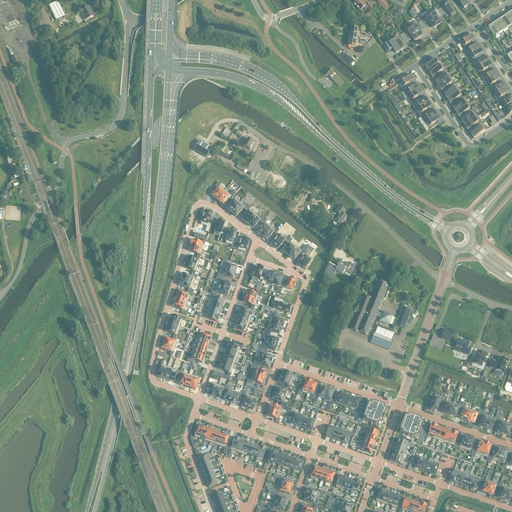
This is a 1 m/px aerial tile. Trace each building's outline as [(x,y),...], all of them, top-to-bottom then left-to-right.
[(369,4),(366,7),(366,6),(360,0),(358,0),(354,5),(362,13),(367,8),(370,11),(373,7),(369,4)] [(385,10),(389,5),(383,0),(381,0),(378,3),(385,10)] [(457,0),(464,9),(467,6),(464,1),(465,0),(457,0)] [(64,15),(57,1),(49,5),(56,20),(59,19),(65,16),(64,15)] [(449,11),(452,16),(455,14),(447,1),(440,6),(445,14),(449,11)] [(88,7),(81,11),(86,20),(93,16),(88,7)] [(428,13),(437,27),(440,24),(436,19),(440,17),(435,9),(428,13)] [(437,27),(428,13),(421,18),(427,26),(430,24),(434,29),(437,27)] [(507,28),(511,25),(505,16),(501,19),(507,28)] [(501,19),(497,22),(503,31),(507,28),(501,19)] [(410,26),(418,39),(421,37),(418,32),(422,29),(416,21),(410,26)] [(497,22),(493,25),(499,34),(503,31),(497,22)] [(494,37),(499,34),(493,25),(488,28),(494,37)] [(418,39),(410,26),(403,30),(408,38),(412,36),(415,41),(418,39)] [(350,34),(358,36),(365,37),(366,34),(361,33),(361,32),(358,32),(359,29),(351,28),(350,34)] [(350,34),(349,40),(364,42),(365,40),(360,39),(360,38),(357,38),(358,36),(350,34)] [(391,38),(400,51),(403,49),(400,44),(403,42),(398,34),(391,38)] [(459,44),(464,50),(472,45),(469,42),(474,38),(472,35),(459,44)] [(400,51),(391,38),(384,43),(390,51),(393,48),(397,53),(400,51)] [(464,50),(468,57),(481,48),(479,45),(474,48),(472,45),(464,50)] [(481,48),(468,57),(472,63),(480,58),(478,55),(483,51),(481,48)] [(345,53),(341,57),(349,65),(352,61),(345,53)] [(480,58),(472,63),(477,70),(490,61),(488,58),(483,61),(480,58)] [(432,66),(434,69),(440,65),(436,59),(425,66),(427,70),(432,66)] [(490,61),(477,70),(481,77),(489,71),(487,68),(492,64),(490,61)] [(442,64),(440,65),(434,69),(429,73),(432,76),(437,73),(439,76),(445,72),(447,71),(442,64)] [(491,75),(489,71),(481,77),(485,83),(488,82),(499,74),(496,71),(491,75)] [(445,72),(439,76),(441,80),(436,83),(438,86),(449,79),(445,72)] [(334,73),(330,77),(339,87),(344,83),(334,73)] [(492,88),(498,84),(496,81),(501,77),(499,74),(488,82),(492,88)] [(400,83),(405,90),(411,86),(409,82),(414,79),(411,75),(400,83)] [(449,79),(438,86),(440,89),(446,86),(448,89),(454,85),(449,79)] [(454,85),(448,89),(450,93),(445,96),(447,99),(458,92),(460,90),(455,84),(454,85)] [(500,88),(498,84),(492,88),(490,89),(494,96),(507,87),(505,84),(500,88)] [(411,86),(405,90),(409,96),(407,97),(407,98),(420,89),(418,86),(413,89),(411,86)] [(499,103),(501,101),(507,97),(504,94),(509,90),(507,87),(494,96),(499,103)] [(422,92),(420,89),(407,98),(412,104),(420,99),(417,95),(422,92)] [(458,92),(447,99),(449,102),(454,99),(457,102),(463,99),(458,92)] [(463,99),(457,102),(459,106),(454,109),(456,112),(467,105),(469,104),(465,97),(463,99)] [(501,101),(505,108),(511,104),(511,103),(511,98),(509,101),(507,97),(501,101)] [(422,102),(420,99),(412,104),(416,111),(429,102),(427,99),(422,102)] [(421,117),(429,112),(426,108),(431,105),(429,102),(416,111),(421,117)] [(467,105),(456,112),(458,115),(463,112),(465,115),(471,111),(467,105)] [(478,117),(473,110),(471,111),(465,115),(468,119),(463,122),(465,125),(478,117)] [(425,124),(438,115),(436,112),(431,115),(429,112),(421,117),(425,124)] [(438,115),(425,124),(429,131),(438,125),(435,121),(440,118),(438,115)] [(474,129),(482,123),(478,117),(465,125),(467,128),(472,125),(474,129)] [(487,130),(482,123),(474,129),(476,132),(471,135),(474,139),(487,130)] [(244,147),(249,150),(250,149),(251,149),(252,146),(254,142),(248,139),(246,143),(245,142),(243,145),(244,146),(244,147)] [(199,141),(194,150),(207,158),(210,153),(207,151),(209,147),(199,141)] [(214,194),(212,196),(217,200),(217,201),(225,191),(220,187),(221,184),(219,182),(215,187),(218,189),(217,190),(216,190),(213,194),(214,194)] [(225,191),(217,201),(221,204),(221,203),(223,205),(228,199),(230,201),(231,200),(235,195),(236,193),(233,191),(230,195),(225,191)] [(233,201),(227,210),(230,212),(231,212),(232,213),(240,203),(235,199),(237,197),(235,195),(231,200),(233,201)] [(240,203),(232,213),(233,214),(236,217),(243,209),(245,211),(249,206),(246,204),(245,206),(240,203)] [(248,212),(242,220),(244,221),(247,224),(255,214),(249,210),(251,208),(249,206),(245,211),(248,212)] [(334,222),(333,224),(334,225),(334,226),(335,227),(337,227),(338,228),(340,226),(336,231),(340,234),(344,229),(340,226),(347,217),(344,215),(347,212),(340,206),(335,212),(339,215),(334,221),(334,222)] [(203,219),(201,225),(207,227),(205,232),(209,233),(212,224),(209,223),(209,221),(210,221),(211,218),(210,218),(212,213),(210,213),(210,212),(207,211),(207,212),(205,211),(204,215),(203,218),(203,219)] [(255,214),(247,224),(248,224),(253,228),(254,226),(255,227),(258,223),(257,222),(258,221),(261,223),(265,219),(262,216),(260,219),(260,218),(255,214)] [(264,225),(257,233),(258,233),(258,234),(260,236),(260,235),(262,237),(270,226),(266,223),(267,220),(265,219),(261,223),(264,225)] [(216,229),(214,234),(219,236),(217,241),(221,243),(224,233),(221,232),(222,230),(223,227),(224,223),(222,223),(223,222),(219,220),(217,224),(216,223),(214,228),(216,229)] [(270,226),(262,237),(265,239),(267,240),(273,233),(276,235),(280,230),(277,228),(275,230),(274,229),(270,226)] [(228,237),(225,243),(232,246),(231,248),(234,250),(236,244),(233,243),(234,239),(234,240),(235,236),(237,232),(235,232),(235,231),(232,230),(231,230),(230,230),(229,234),(227,237),(228,237)] [(274,242),(272,245),(273,246),(273,247),(276,249),(277,250),(280,246),(282,244),(284,241),(286,243),(290,238),(288,236),(286,238),(281,234),(277,239),(274,242)] [(289,245),(284,251),(286,253),(285,254),(289,256),(296,247),(291,242),(292,240),(290,238),(286,243),(289,245)] [(236,244),(234,250),(237,251),(238,250),(245,253),(246,248),(247,248),(248,244),(249,241),(247,241),(248,240),(243,239),(242,239),(239,245),(236,244)] [(193,241),(191,246),(203,250),(206,242),(203,241),(202,244),(193,241)] [(190,248),(189,251),(198,255),(197,257),(200,258),(203,250),(191,246),(190,248)] [(296,247),(289,256),(292,259),(292,258),(295,260),(300,253),(302,255),(301,256),(306,251),(303,249),(302,251),(296,247)] [(303,258),(299,264),(300,265),(303,268),(304,268),(305,269),(307,267),(310,264),(309,263),(312,259),(307,255),(310,251),(307,249),(306,251),(301,256),(303,258)] [(187,260),(186,263),(198,267),(199,261),(200,258),(197,257),(196,260),(188,257),(187,260)] [(223,259),(222,263),(225,264),(223,269),(235,274),(236,271),(236,272),(237,269),(237,268),(228,265),(229,261),(223,259)] [(185,265),(184,268),(193,271),(192,274),(195,275),(198,267),(186,263),(185,265)] [(337,265),(337,266),(338,266),(336,270),(339,271),(339,272),(343,274),(344,274),(345,272),(352,276),(347,283),(352,286),(358,275),(360,272),(356,270),(352,268),(354,267),(353,264),(350,265),(351,267),(350,266),(346,264),(344,268),(343,267),(344,266),(340,264),(340,265),(339,265),(339,264),(338,264),(337,264),(337,265)] [(328,265),(324,274),(330,277),(335,269),(328,265)] [(254,274),(252,280),(258,282),(257,286),(260,287),(264,278),(260,277),(260,276),(261,276),(262,273),(263,269),(262,268),(258,267),(257,267),(255,271),(255,270),(254,274)] [(218,274),(217,277),(223,279),(224,276),(233,279),(234,279),(235,276),(234,276),(235,274),(223,269),(224,270),(222,275),(218,274)] [(264,278),(260,287),(264,289),(266,284),(272,286),(276,274),(272,273),(270,272),(267,279),(264,278)] [(181,279),(181,280),(193,284),(195,278),(196,279),(197,276),(195,275),(192,274),(191,277),(189,276),(187,275),(183,274),(183,275),(183,274),(181,278),(182,278),(181,279)] [(276,274),(272,286),(278,288),(276,293),(280,294),(284,285),(280,284),(281,284),(282,279),(283,277),(277,275),(277,274),(276,274)] [(217,277),(216,280),(219,281),(217,286),(229,291),(229,290),(230,288),(230,289),(231,286),(231,285),(222,282),(223,279),(217,277)] [(284,285),(280,294),(284,296),(285,292),(291,293),(293,288),(294,288),(296,283),(294,283),(296,279),(292,278),(291,279),(289,278),(288,282),(287,284),(287,285),(287,286),(284,285)] [(180,283),(179,285),(189,289),(188,292),(193,294),(194,291),(191,290),(193,284),(181,280),(179,283),(180,283)] [(361,306),(358,305),(355,313),(356,314),(357,314),(351,330),(358,332),(368,336),(376,317),(383,299),(385,298),(386,296),(385,294),(388,286),(378,282),(376,287),(371,299),(364,297),(361,306)] [(212,291),(211,294),(214,295),(216,296),(218,293),(227,296),(228,294),(229,291),(217,286),(215,292),(212,291)] [(178,291),(177,295),(177,296),(177,297),(188,301),(190,296),(192,296),(193,294),(188,292),(187,294),(178,291)] [(246,294),(245,297),(257,301),(259,296),(262,297),(263,293),(257,291),(256,294),(247,291),(246,294)] [(214,295),(211,303),(222,307),(224,301),(216,298),(216,296),(214,295)] [(177,297),(175,302),(186,306),(188,301),(177,297)] [(245,299),(244,302),(252,305),(251,308),(254,309),(257,301),(245,297),(244,299),(245,299)] [(275,297),(274,301),(277,302),(275,308),(281,311),(285,312),(289,313),(289,312),(290,312),(291,308),(291,307),(287,305),(284,304),(283,304),(284,301),(275,297)] [(174,303),(172,307),(182,310),(180,314),(186,316),(187,312),(185,311),(186,306),(175,302),(174,303)] [(211,303),(209,308),(220,312),(222,307),(211,303)] [(405,329),(411,310),(402,307),(395,326),(405,329)] [(209,308),(207,313),(219,317),(220,312),(209,308)] [(241,308),(240,312),(240,313),(251,317),(254,309),(251,308),(250,311),(241,308)] [(379,322),(389,325),(392,315),(383,312),(379,322)] [(207,313),(205,318),(217,322),(219,317),(207,313)] [(240,313),(238,318),(249,322),(251,317),(240,313)] [(271,313),(270,316),(273,317),(271,324),(272,324),(282,328),(284,324),(283,324),(284,321),(276,318),(277,315),(271,313)] [(171,316),(169,321),(181,326),(183,320),(185,321),(186,318),(181,316),(180,319),(171,316)] [(238,318),(236,323),(248,327),(249,322),(238,318)] [(169,322),(167,327),(179,331),(181,326),(169,321),(169,322)] [(235,324),(234,328),(246,333),(248,327),(236,323),(236,325),(235,324)] [(265,329),(264,332),(265,332),(270,334),(271,331),(279,334),(280,331),(281,331),(282,328),(272,324),(269,331),(265,329)] [(167,327),(166,332),(174,335),(173,338),(176,339),(179,331),(167,327)] [(450,342),(453,333),(444,330),(441,339),(450,342)] [(265,332),(264,335),(267,336),(266,342),(277,346),(277,344),(278,344),(279,341),(279,340),(269,337),(270,334),(265,332)] [(200,333),(198,339),(209,343),(211,337),(200,333)] [(383,348),(387,349),(388,350),(392,340),(376,334),(374,334),(372,338),(370,343),(376,345),(383,348)] [(164,342),(164,344),(175,348),(177,343),(175,342),(176,339),(173,338),(172,341),(165,338),(164,342)] [(198,339),(196,344),(208,348),(209,343),(198,339)] [(459,339),(455,351),(469,356),(471,349),(468,348),(470,343),(459,339)] [(260,346),(259,349),(264,351),(265,348),(275,352),(275,351),(276,348),(277,346),(266,342),(264,341),(262,347),(260,346)] [(228,343),(227,349),(238,353),(240,348),(228,343)] [(163,345),(162,349),(171,352),(169,355),(171,356),(172,356),(175,348),(164,344),(163,345)] [(196,344),(194,349),(206,353),(208,348),(196,344)] [(194,349),(193,354),(204,358),(206,353),(194,349)] [(227,349),(225,354),(237,358),(238,353),(227,349),(226,349),(227,349)] [(259,349),(258,352),(260,353),(258,359),(271,363),(272,359),(273,357),(263,354),(264,351),(259,349)] [(477,352),(473,364),(481,367),(480,369),(483,371),(485,364),(482,363),(483,362),(484,359),(485,355),(477,352)] [(188,358),(187,362),(192,364),(194,360),(202,363),(204,358),(193,354),(191,359),(188,358)] [(225,354),(223,359),(235,363),(237,358),(225,354)] [(491,360),(489,367),(495,369),(495,371),(503,374),(508,361),(499,358),(498,363),(491,360)] [(221,364),(233,368),(235,363),(223,359),(222,364),(221,364)] [(254,363),(253,366),(255,367),(258,368),(259,365),(269,369),(269,368),(270,365),(271,363),(258,359),(256,364),(254,363)] [(161,368),(158,377),(163,379),(168,367),(166,367),(162,365),(164,361),(161,360),(158,367),(161,368)] [(221,364),(219,369),(219,370),(228,373),(227,376),(230,377),(233,368),(221,364)] [(168,367),(163,379),(164,379),(169,380),(173,369),(168,367)] [(255,367),(252,375),(264,379),(265,377),(266,374),(257,371),(258,368),(255,367)] [(173,369),(169,380),(174,382),(177,374),(180,375),(181,372),(178,371),(177,373),(172,371),(173,369)] [(183,376),(179,385),(183,386),(185,386),(189,375),(184,373),(185,370),(182,369),(181,372),(180,375),(183,376)] [(281,377),(293,381),(294,376),(283,372),(283,373),(282,373),(281,376),(282,376),(281,377)] [(189,375),(185,386),(190,388),(194,376),(189,375)] [(248,379),(247,383),(252,385),(254,382),(262,385),(263,382),(264,379),(252,375),(251,380),(248,379)] [(194,376),(190,388),(191,388),(191,389),(195,390),(199,378),(194,376)] [(281,377),(279,383),(288,386),(287,389),(290,390),(293,381),(281,377)] [(300,389),(298,395),(300,396),(301,393),(307,395),(308,394),(307,394),(311,382),(308,381),(307,381),(306,381),(302,390),(300,389)] [(311,382),(307,394),(308,394),(313,396),(312,399),(314,401),(316,395),(314,394),(317,385),(316,384),(317,384),(314,383),(313,383),(312,383),(312,382),(311,382)] [(212,383),(208,395),(210,396),(214,398),(214,397),(218,385),(212,383)] [(218,385),(214,397),(216,398),(219,399),(223,390),(225,391),(227,388),(228,385),(225,384),(224,387),(218,385)] [(316,395),(314,401),(317,402),(319,398),(324,400),(328,389),(326,388),(326,387),(323,386),(323,387),(319,396),(316,395)] [(228,392),(225,400),(226,401),(229,402),(230,402),(231,402),(235,391),(227,388),(225,391),(228,392)] [(275,392),(274,394),(286,398),(285,398),(287,398),(289,393),(291,394),(292,391),(290,390),(287,389),(284,388),(283,390),(276,388),(276,389),(275,392)] [(324,400),(324,401),(329,403),(329,406),(331,407),(332,404),(333,401),(331,400),(334,391),(333,390),(334,390),(330,389),(328,389),(324,400)] [(230,402),(230,403),(236,405),(239,396),(242,397),(243,394),(235,391),(231,402),(230,402)] [(245,398),(241,407),(242,407),(242,408),(245,409),(245,408),(247,409),(251,397),(246,395),(247,392),(244,391),(243,394),(242,397),(245,398)] [(333,401),(332,404),(335,405),(336,404),(341,406),(345,395),(343,395),(343,394),(340,393),(336,402),(333,401)] [(273,396),(272,399),(273,399),(272,399),(282,403),(281,406),(284,407),(286,408),(287,405),(284,403),(285,398),(286,398),(274,394),(274,396),(273,396)] [(432,401),(430,405),(432,405),(430,409),(434,411),(435,410),(436,410),(438,407),(439,404),(439,403),(442,404),(442,403),(444,397),(445,395),(442,394),(441,397),(435,395),(433,401),(432,401)] [(345,395),(341,406),(346,407),(350,397),(345,395)] [(251,397),(247,409),(249,410),(252,411),(253,411),(257,399),(251,397)] [(350,397),(346,407),(351,409),(355,399),(350,397)] [(444,397),(442,403),(445,404),(442,412),(445,413),(445,414),(449,415),(453,403),(446,401),(447,398),(444,397)] [(351,409),(350,410),(351,410),(359,413),(360,410),(357,409),(360,400),(356,399),(355,399),(351,409)] [(356,422),(359,423),(366,403),(363,402),(356,422)] [(369,404),(363,421),(378,426),(379,424),(381,425),(383,421),(384,417),(387,410),(384,409),(385,407),(372,403),(372,405),(369,404)] [(453,403),(449,415),(452,416),(452,415),(455,416),(458,408),(461,409),(463,404),(460,403),(459,406),(453,403)] [(462,417),(461,419),(467,421),(468,421),(472,410),(465,408),(466,405),(463,404),(461,409),(464,410),(463,412),(461,417),(462,417)] [(271,405),(269,411),(281,415),(282,410),(291,413),(292,411),(292,410),(286,408),(284,407),(281,406),(280,408),(271,405)] [(467,421),(467,422),(472,423),(474,424),(477,415),(480,416),(482,410),(479,409),(478,412),(472,410),(468,421),(467,421)] [(483,417),(479,427),(480,427),(483,428),(485,429),(489,416),(484,414),(485,411),(482,410),(480,416),(483,417)] [(268,412),(267,415),(268,415),(267,416),(279,420),(281,415),(269,411),(269,413),(268,412)] [(293,415),(290,424),(294,426),(294,425),(296,425),(300,414),(292,411),(291,413),(291,414),(293,415)] [(300,414),(296,425),(301,427),(304,417),(305,417),(305,416),(300,414)] [(489,416),(485,429),(487,429),(487,430),(490,431),(491,431),(494,421),(497,422),(499,416),(496,415),(495,418),(489,416)] [(402,428),(400,431),(403,432),(402,434),(417,440),(423,423),(420,422),(421,420),(409,416),(408,418),(405,417),(403,424),(401,428),(402,428)] [(500,423),(497,432),(500,433),(502,434),(506,422),(501,420),(502,417),(499,416),(497,422),(500,423)] [(304,417),(301,427),(306,429),(310,419),(309,419),(305,417),(304,417)] [(310,419),(306,429),(307,430),(311,432),(315,420),(310,418),(309,419),(310,419)] [(506,422),(502,434),(506,436),(506,435),(508,436),(511,427),(511,424),(506,422)] [(426,424),(419,444),(422,445),(424,439),(426,433),(429,425),(426,424)] [(426,433),(424,439),(427,440),(428,437),(433,439),(437,427),(432,425),(429,434),(426,433)] [(196,432),(194,437),(199,439),(203,428),(204,428),(201,427),(198,426),(197,429),(196,432)] [(330,426),(326,436),(332,438),(335,428),(330,426)] [(437,427),(433,439),(438,441),(442,429),(437,427)] [(203,428),(199,439),(204,441),(209,430),(204,428),(203,428)] [(335,428),(332,438),(337,440),(340,430),(335,428)] [(340,430),(337,440),(342,442),(346,430),(340,429),(340,430)] [(367,429),(365,435),(367,436),(367,435),(377,439),(378,433),(367,429)] [(442,429),(438,441),(443,442),(447,431),(442,429)] [(209,430),(204,441),(210,443),(214,431),(209,430)] [(342,442),(341,442),(347,444),(350,435),(353,436),(354,433),(346,430),(342,442)] [(214,431),(210,443),(215,445),(219,433),(214,431)] [(447,431),(443,442),(448,444),(452,433),(447,431)] [(452,433),(448,444),(453,446),(452,449),(455,450),(456,447),(457,444),(455,443),(458,434),(453,432),(452,432),(452,433)] [(219,433),(215,445),(220,446),(224,435),(219,433)] [(224,435),(220,446),(228,449),(229,446),(226,445),(229,437),(226,436),(224,435)] [(366,440),(375,444),(377,439),(367,435),(367,436),(366,440)] [(457,444),(456,447),(465,450),(469,439),(467,438),(463,436),(460,445),(457,444)] [(229,446),(228,449),(236,452),(240,441),(241,440),(240,440),(235,438),(232,447),(229,446)] [(363,439),(361,445),(373,449),(373,448),(375,444),(366,440),(363,439)] [(469,439),(465,450),(470,452),(469,455),(472,456),(474,450),(471,449),(474,440),(470,439),(469,439)] [(398,440),(397,446),(407,449),(409,444),(398,440)] [(240,441),(236,452),(241,454),(245,443),(241,441),(240,441)] [(474,450),(472,456),(475,457),(476,454),(481,456),(486,444),(485,444),(484,443),(484,442),(481,441),(480,442),(477,451),(474,450)] [(245,443),(241,454),(246,456),(250,444),(245,443)] [(486,444),(481,456),(487,458),(486,461),(489,462),(491,456),(488,455),(491,446),(489,445),(485,443),(485,444),(486,444)] [(250,444),(246,456),(251,458),(252,458),(252,455),(255,446),(250,444)] [(361,445),(360,450),(371,454),(372,451),(373,449),(361,445)] [(255,446),(252,455),(257,457),(260,448),(255,446)] [(397,446),(395,451),(403,454),(405,454),(407,449),(397,446)] [(257,457),(256,459),(256,460),(262,461),(263,459),(266,450),(266,449),(261,448),(260,447),(260,448),(257,457)] [(491,456),(489,462),(492,463),(493,460),(498,462),(503,450),(501,449),(501,448),(498,447),(497,448),(494,457),(491,456)] [(503,450),(498,462),(504,464),(503,467),(506,468),(507,465),(508,462),(505,461),(508,452),(508,451),(505,450),(503,450)] [(392,455),(392,456),(402,459),(404,460),(405,460),(407,455),(405,455),(405,454),(403,454),(395,451),(393,456),(392,455)] [(268,461),(267,463),(273,465),(274,463),(273,463),(277,454),(274,453),(271,452),(268,461)] [(277,454),(273,463),(274,463),(278,465),(279,465),(282,456),(277,454)] [(418,459),(414,468),(418,470),(418,469),(420,470),(423,460),(424,458),(416,455),(415,458),(418,459)] [(206,456),(198,459),(200,464),(208,461),(206,456)] [(278,465),(278,466),(283,468),(287,457),(282,456),(279,465),(278,465)] [(392,456),(391,461),(394,462),(397,463),(403,465),(404,460),(402,459),(392,456)] [(283,468),(283,469),(288,471),(289,469),(289,468),(292,459),(287,457),(283,468)] [(292,459),(289,468),(289,469),(294,470),(297,461),(292,459)] [(423,460),(420,470),(425,471),(428,462),(423,460)] [(428,462),(425,471),(430,473),(434,462),(429,460),(428,462)] [(294,470),(293,472),(293,473),(298,474),(299,472),(302,463),(300,462),(297,461),(294,470)] [(434,462),(430,473),(431,474),(435,476),(436,474),(439,464),(434,462)] [(311,476),(310,478),(315,480),(316,478),(319,469),(318,468),(314,466),(311,476)] [(319,469),(316,478),(321,480),(324,471),(319,469)] [(451,479),(450,481),(456,483),(456,482),(460,471),(454,469),(451,479)] [(324,471),(321,480),(326,482),(329,473),(324,471)] [(460,471),(456,482),(461,484),(465,473),(460,471)] [(326,482),(325,483),(331,485),(331,484),(335,474),(331,472),(331,473),(329,473),(326,482)] [(465,473),(461,484),(466,486),(470,474),(465,473)] [(470,474),(466,486),(471,488),(475,476),(470,474)] [(471,488),(476,490),(479,481),(482,482),(484,476),(481,475),(480,478),(475,476),(471,488)] [(279,476),(278,479),(281,480),(279,485),(291,489),(291,488),(292,488),(293,484),(284,481),(285,478),(279,476)] [(336,485),(335,488),(341,489),(342,487),(341,487),(345,478),(339,476),(336,485)] [(485,483),(482,492),(486,493),(487,494),(491,482),(486,480),(487,477),(484,476),(482,482),(485,483)] [(345,478),(341,487),(342,487),(346,489),(350,480),(345,478)] [(216,480),(207,483),(209,488),(217,485),(216,480)] [(350,480),(346,489),(351,491),(352,491),(355,482),(354,481),(350,480)] [(351,491),(350,493),(351,493),(356,495),(357,493),(358,490),(359,486),(360,483),(355,481),(354,481),(355,482),(352,491),(351,491)] [(491,482),(487,494),(489,494),(493,496),(496,487),(499,488),(500,485),(491,482)] [(501,489),(498,497),(501,498),(501,499),(504,500),(504,499),(508,488),(503,486),(503,483),(501,482),(500,485),(499,488),(501,489)] [(279,485),(276,493),(279,494),(280,491),(289,495),(291,491),(290,491),(291,489),(279,485)] [(306,495),(317,499),(318,499),(320,493),(319,493),(308,489),(308,491),(307,491),(306,495)] [(376,502),(381,503),(385,492),(383,491),(380,490),(379,493),(378,496),(376,502)] [(220,492),(212,496),(214,501),(222,497),(220,492)] [(274,492),(273,495),(275,496),(273,501),(285,505),(285,506),(285,505),(286,503),(287,500),(278,497),(279,494),(276,493),(274,492)] [(386,492),(385,492),(381,503),(386,505),(390,494),(386,492)] [(390,494),(386,505),(387,505),(387,504),(392,506),(391,507),(395,496),(390,494)] [(305,497),(304,500),(304,501),(308,502),(311,503),(315,505),(314,507),(317,509),(320,510),(320,509),(321,507),(317,505),(319,499),(318,499),(317,499),(306,495),(306,497),(305,497)] [(337,496),(336,499),(340,501),(338,506),(351,511),(351,509),(352,509),(353,506),(352,506),(353,505),(341,501),(342,498),(337,496)] [(401,498),(395,496),(391,507),(397,509),(401,498)] [(401,511),(405,511),(406,511),(411,501),(405,499),(401,511)] [(268,509),(271,510),(273,511),(274,511),(274,508),(277,509),(280,510),(283,511),(285,506),(285,505),(273,501),(272,507),(269,506),(268,509)] [(412,511),(416,503),(411,501),(406,511),(407,511),(408,511),(412,511)] [(421,505),(416,503),(412,511),(418,511),(421,504),(421,505)]
